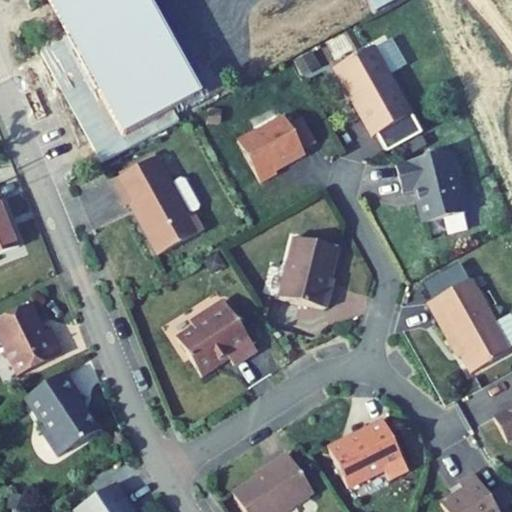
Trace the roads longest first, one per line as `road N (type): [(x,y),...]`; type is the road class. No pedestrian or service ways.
road 1 (residential): [(0,82),(162,474)]
road 2 (residential): [(368,372),(314,380),(162,474)]
road 3 (residential): [(341,175),(345,201),(387,283),(368,372)]
